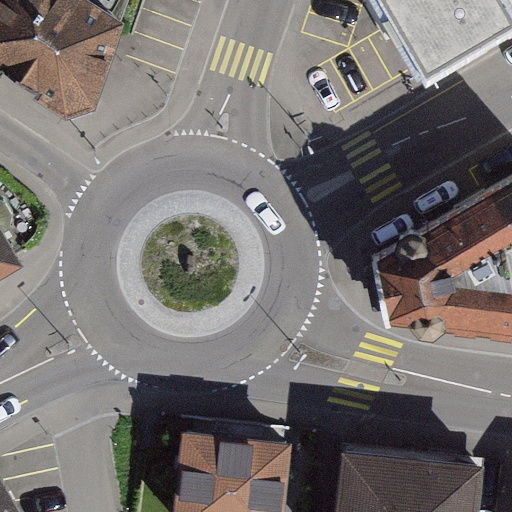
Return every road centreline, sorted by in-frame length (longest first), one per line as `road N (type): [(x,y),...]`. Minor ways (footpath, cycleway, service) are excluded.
road 1 (residential): [(280,216),(511,82)]
road 2 (tertiary): [(265,337),(369,372),(511,394)]
road 3 (residential): [(213,168),(272,0)]
road 4 (tertiary): [(123,341),(179,367),(240,356),(265,337)]
road 5 (unclassified): [(71,378),(100,511)]
road 6 (residential): [(0,131),(112,205)]
road 7 (tertiary): [(265,337),(291,292),(294,266),(280,216)]
